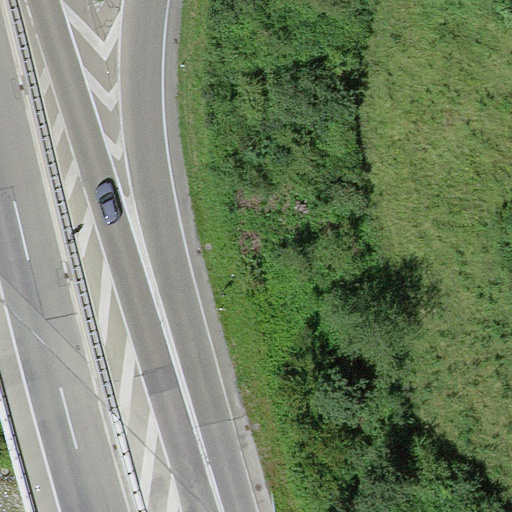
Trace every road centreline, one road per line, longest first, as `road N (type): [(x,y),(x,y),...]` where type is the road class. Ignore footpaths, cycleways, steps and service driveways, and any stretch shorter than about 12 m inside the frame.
road 1 (motorway): [(200,511),(42,0)]
road 2 (motorway): [(243,511),(159,214),(146,122),(148,0)]
road 3 (motorway): [(0,135),(97,511)]
